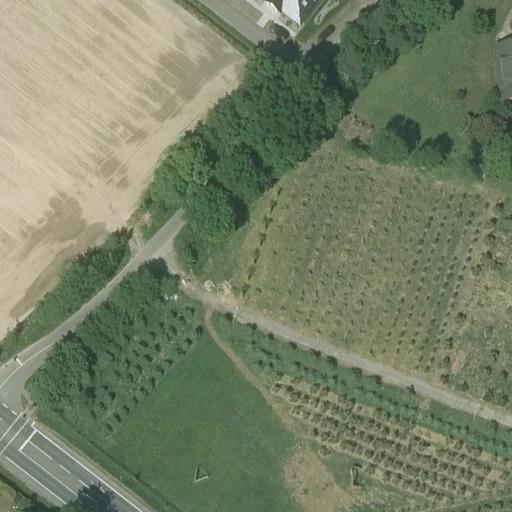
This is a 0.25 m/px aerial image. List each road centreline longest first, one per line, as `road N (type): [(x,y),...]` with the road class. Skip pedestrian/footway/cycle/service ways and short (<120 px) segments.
road 1 (residential): [(0,385),(149,255),(311,74)]
road 2 (secondary): [(0,429),(102,511)]
road 3 (residential): [(311,74),(215,0)]
